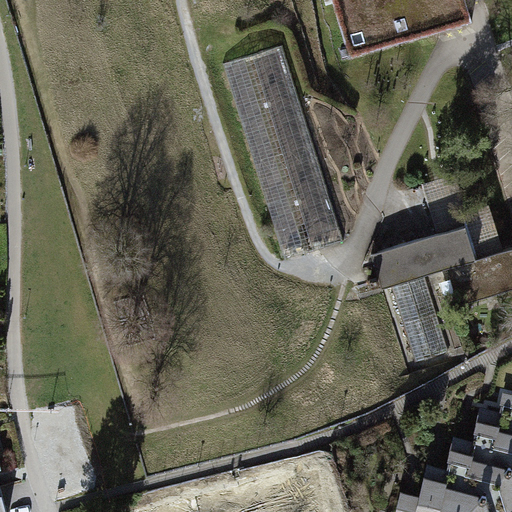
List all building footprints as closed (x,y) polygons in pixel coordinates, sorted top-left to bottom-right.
[(465,0),(332,0),(345,46),(347,46),(350,57),(472,22),(465,0)] [(282,43),(222,62),(284,259),(344,240),(282,43)] [(379,230),(375,240),(389,285),(392,284),(416,361),(448,351),(424,273),(447,267),(459,304),(511,287),(511,246),(476,257),(465,224),(385,248),(379,230)] [(399,485),(392,511),(511,511),(511,389),(502,387),(497,408),(480,404),(473,434),(451,429),(444,461),(425,457),(418,489),(399,485)] [(286,511),(282,495),(237,507),(233,495),(218,499),(221,511),(286,511)]
